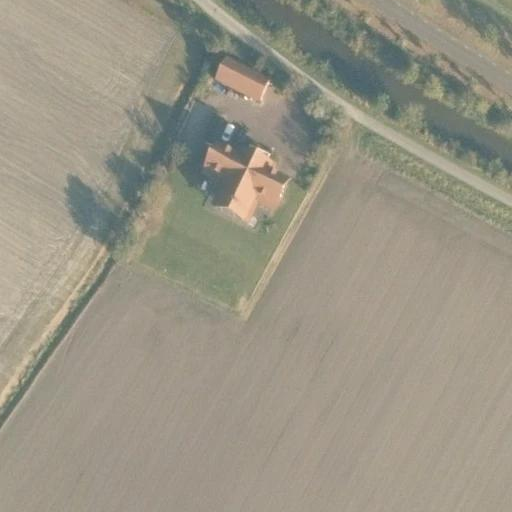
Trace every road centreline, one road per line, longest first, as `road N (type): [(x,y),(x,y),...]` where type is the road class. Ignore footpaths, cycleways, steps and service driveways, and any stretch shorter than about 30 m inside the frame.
road 1 (unclassified): [(199,0),(349,112),(511,199)]
road 2 (unclassified): [(511,85),(375,0)]
